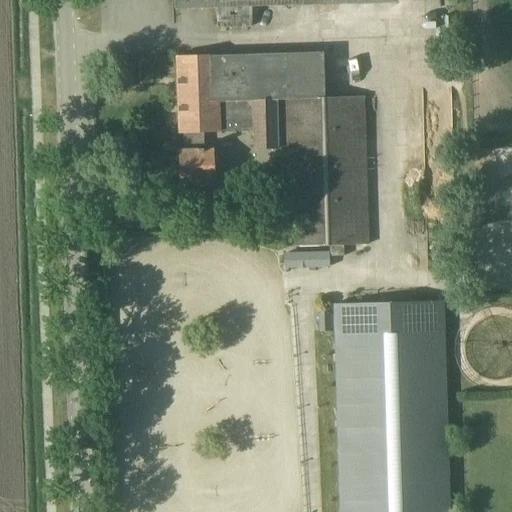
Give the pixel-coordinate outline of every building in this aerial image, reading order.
[(215,8),(216,8),(250,6),(397,2),(397,0),(396,0),(173,0),(174,10),(215,8)] [(323,98),(322,53),(216,56),(218,133),(252,132),(252,151),(277,150),(277,148),(283,148),(285,247),(367,245),(363,97),(323,98)] [(218,133),(216,56),(175,57),(178,134),(184,134),(202,134),(218,133)] [(202,134),(184,134),(184,149),(179,149),(181,182),(213,181),(212,149),(203,149),(202,134)] [(447,511),(442,301),(333,304),(339,511),(447,511)]
